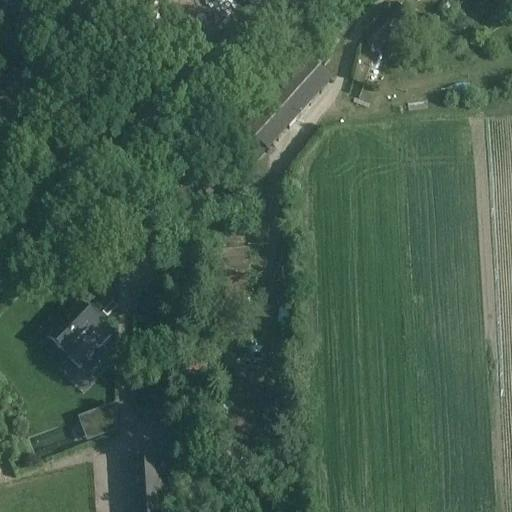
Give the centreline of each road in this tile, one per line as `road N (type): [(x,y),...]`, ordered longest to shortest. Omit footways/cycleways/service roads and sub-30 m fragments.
road 1 (unclassified): [(0,280),(152,124)]
road 2 (unclassified): [(152,124),(292,0)]
road 3 (unclassified): [(152,124),(119,0)]
